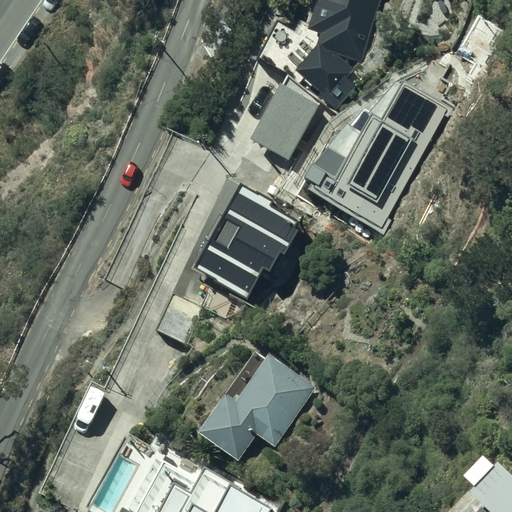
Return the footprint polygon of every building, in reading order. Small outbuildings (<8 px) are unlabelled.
[(382,0),(325,0),(313,47),(365,62),(382,0)] [(338,102),(357,81),(325,53),(306,74),(338,102)] [(258,145),(294,162),(327,96),(291,78),(258,145)] [(312,199),(371,240),(451,122),(392,82),(312,199)] [(179,301),(159,335),(209,365),(230,330),(179,301)] [(260,354),(199,445),(242,473),(261,444),(278,454),(318,393),(260,354)] [(113,511),(153,511),(180,463),(148,447),(113,511)] [(456,511),(511,511),(511,478),(498,466),(456,511)] [(166,511),(232,511),(239,501),(187,474),(166,511)]
